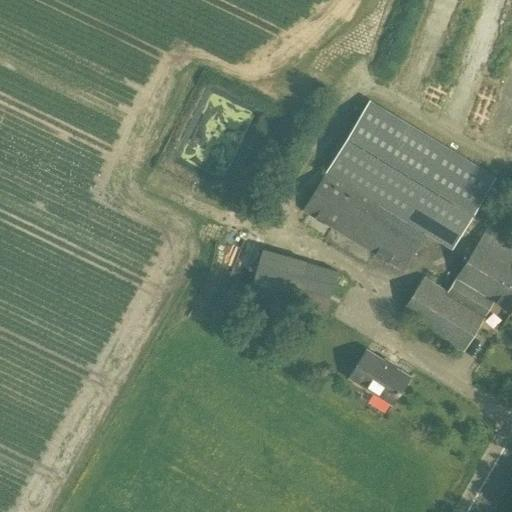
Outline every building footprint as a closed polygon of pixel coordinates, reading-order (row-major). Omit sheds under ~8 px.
[(302,209),(403,270),(425,235),(454,250),(481,201),(496,177),(370,99),(302,209)] [(502,302),(511,283),(511,259),(479,239),(447,290),(424,275),(401,311),(465,350),(486,316),(483,314),(492,299),(500,304),(502,302)] [(338,270),(262,248),(252,293),(326,313),(338,270)] [(511,283),(502,302),(511,308),(511,283)] [(367,349),(350,376),(393,403),(410,376),(367,349)]
